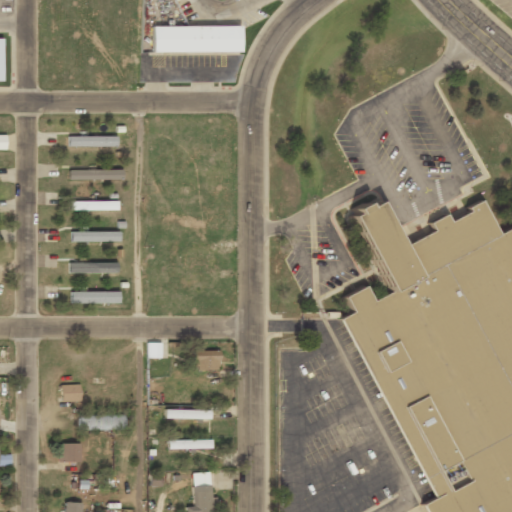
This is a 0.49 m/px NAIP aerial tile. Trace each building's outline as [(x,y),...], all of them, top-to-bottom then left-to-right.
[(150,26),(150,52),(238,52),(238,26),(150,26)] [(66,147),(114,147),(114,136),(66,137),(66,147)] [(120,169),(66,170),(67,180),(120,180),(120,169)] [(115,202),(67,201),(67,210),(115,211),(115,202)] [(511,511),(511,220),(485,236),(467,202),(454,209),(456,214),(436,225),(432,217),(416,225),(421,234),(384,255),(359,209),(347,216),(344,210),(332,216),(376,296),(361,304),(353,288),(333,299),(341,313),(327,321),(424,499),(412,505),(415,511),(511,511)] [(117,232),(69,231),(69,241),(117,242),(117,232)] [(115,262),(67,263),(67,273),(115,272),(115,262)] [(117,291),(68,292),(68,303),(117,303),(117,291)] [(145,358),(158,358),(158,343),(145,343),(145,358)] [(217,350),(191,351),(191,370),(217,369),(217,350)] [(78,384),(59,385),(59,402),(78,401),(78,384)] [(163,419),(208,420),(208,410),(163,409),(163,419)] [(77,430),(122,430),(121,415),(77,415),(77,430)] [(209,448),(208,439),(165,440),(165,449),(209,448)] [(77,462),(78,443),(57,443),(57,462),(77,462)] [(190,473),(191,506),(184,507),(183,511),(213,511),(213,497),(209,498),(208,472),(190,473)] [(78,511),(79,503),(62,502),(61,511),(78,511)]
